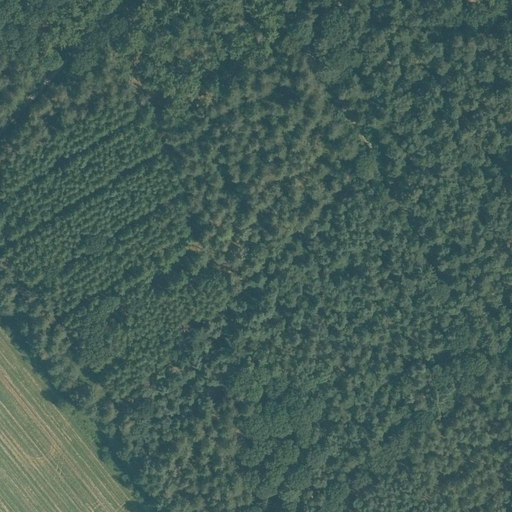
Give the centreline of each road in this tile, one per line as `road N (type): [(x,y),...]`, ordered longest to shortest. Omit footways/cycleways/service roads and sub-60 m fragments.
road 1 (track): [(167,511),(0,305)]
road 2 (track): [(0,132),(127,0)]
